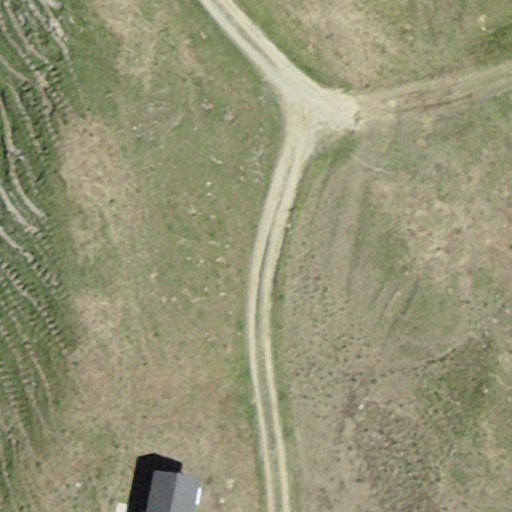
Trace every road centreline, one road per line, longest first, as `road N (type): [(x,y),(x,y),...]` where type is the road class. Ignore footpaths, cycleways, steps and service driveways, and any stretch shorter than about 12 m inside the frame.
road 1 (track): [(336,105),(264,273),(280,511)]
road 2 (track): [(219,0),(291,84),(336,105),(436,117),(511,88)]
